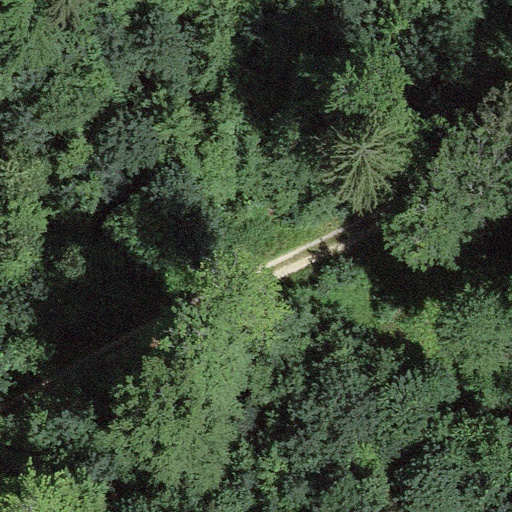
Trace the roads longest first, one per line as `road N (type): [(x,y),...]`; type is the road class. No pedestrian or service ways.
road 1 (track): [(511,144),(217,291),(0,418)]
road 2 (track): [(267,511),(427,193)]
